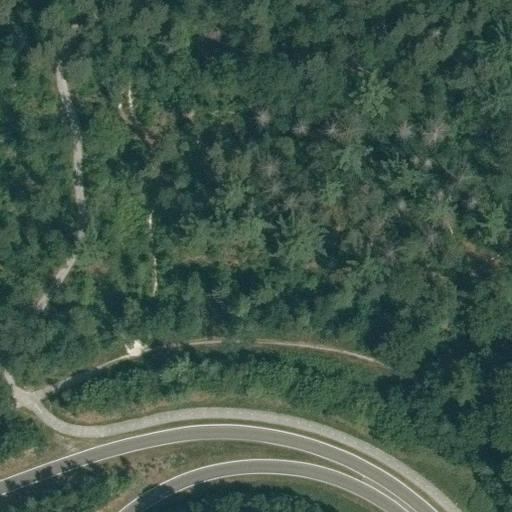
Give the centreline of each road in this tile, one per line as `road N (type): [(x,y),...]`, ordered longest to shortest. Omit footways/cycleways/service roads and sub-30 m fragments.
road 1 (primary): [(424,511),(325,450),(232,432),(135,444),(0,488)]
road 2 (track): [(511,354),(394,370),(250,348),(147,355)]
road 3 (primary): [(132,511),(197,476),(264,467),(323,474),(394,511)]
road 4 (track): [(26,401),(147,355)]
